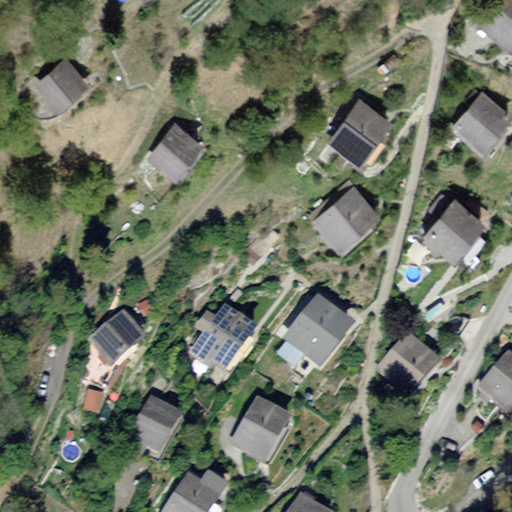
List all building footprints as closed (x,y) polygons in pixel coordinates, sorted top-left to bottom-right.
[(511,41),(511,0),(498,0),(475,25),(503,51),(511,41)] [(84,80),(62,56),(30,85),(53,109),(84,80)] [(510,120),(481,94),(450,128),(478,154),(510,120)] [(389,119),(356,96),(325,142),(358,164),(389,119)] [(199,143),(170,120),(142,156),(171,179),(199,143)] [(376,217),(349,185),(306,221),(334,253),(376,217)] [(480,222),(447,198),(417,239),(450,263),(480,222)] [(349,324),(318,300),(283,346),(314,370),(349,324)] [(142,337),(116,305),(82,332),(107,364),(142,337)] [(215,318),(204,311),(193,328),(201,334),(188,354),(223,376),(253,327),(222,307),(215,318)] [(437,363),(404,335),(373,370),(405,399),(437,363)] [(511,409),(511,363),(506,357),(474,390),(503,418),(511,409)] [(179,415),(147,395),(124,432),(156,452),(179,415)] [(288,421),(253,398),(222,443),(258,466),(288,421)] [(206,511),(223,487),(186,462),(152,511),(206,511)] [(318,511),(296,496),(284,511),(318,511)]
